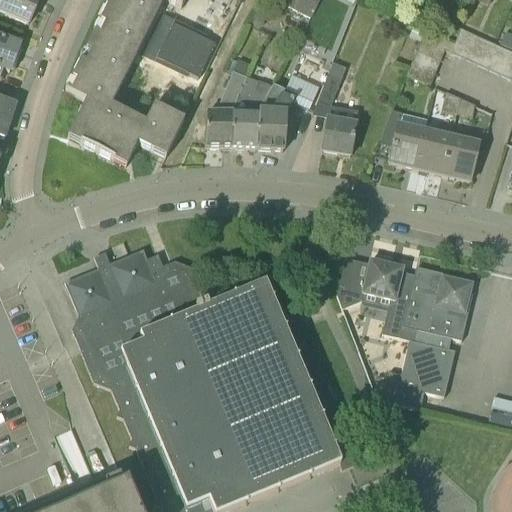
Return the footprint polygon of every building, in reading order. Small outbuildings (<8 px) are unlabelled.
[(0,0),(0,14),(28,26),(39,1),(37,0),(0,0)] [(111,0),(64,95),(85,105),(67,141),(125,170),(136,147),(165,161),(183,124),(153,109),(144,126),(110,109),(163,2),(180,11),(185,0),(111,0)] [(310,19),(320,0),(289,0),(285,7),(310,19)] [(472,0),(472,3),(487,9),(490,0),(472,0)] [(258,13),(257,13),(256,14),(255,14),(254,15),(253,15),(253,16),(252,17),(251,26),(252,26),(252,27),(252,28),(253,28),(254,29),(255,29),(255,30),(256,30),(257,30),(258,30),(259,30),(260,29),(261,29),(262,28),(263,27),(264,18),(264,17),(264,16),(263,16),(263,15),(262,15),(262,14),(261,14),(260,14),(259,13),(258,13)] [(413,27),(408,39),(419,43),(424,32),(413,27)] [(466,35),(459,33),(457,32),(452,44),(454,45),(449,55),(461,60),(471,38),(466,35)] [(454,45),(452,44),(425,33),(420,44),(416,54),(439,64),(444,52),(449,55),(454,45)] [(511,36),(505,34),(500,46),(511,50),(511,46),(511,36)] [(473,65),(483,43),(471,38),(461,60),(473,65)] [(0,75),(1,72),(9,74),(19,47),(0,40),(0,75)] [(495,48),(492,47),(483,43),(473,65),(485,71),(495,48)] [(498,76),(508,54),(495,48),(485,71),(498,76)] [(434,77),(439,64),(416,54),(411,66),(434,77)] [(510,82),(511,77),(511,55),(508,54),(498,76),(510,82)] [(316,106),(329,110),(330,111),(330,110),(345,71),(332,66),(316,106)] [(429,89),(434,77),(411,66),(405,79),(429,89)] [(231,116),(245,80),(233,75),(232,75),(232,76),(229,84),(219,109),(219,115),(205,114),(204,152),(230,153),(231,116)] [(300,97),(297,106),(313,112),(323,89),(295,77),(289,93),(300,97)] [(257,117),(272,90),(258,84),(258,85),(245,80),(231,116),(230,153),(256,154),(257,117)] [(257,117),(256,154),(282,155),(284,117),(294,103),(297,98),(272,88),(272,90),(257,117)] [(457,117),(461,103),(445,96),(441,113),(457,117)] [(0,101),(0,140),(3,142),(15,106),(0,101)] [(461,103),(457,117),(472,121),(474,109),(461,103)] [(356,114),(330,110),(330,111),(329,110),(321,155),(349,160),(353,140),(355,125),(354,125),(356,114)] [(415,174),(424,132),(397,126),(392,148),(388,167),(415,174)] [(442,180),(451,139),(424,132),(415,174),(442,180)] [(451,139),(442,180),(469,186),(478,145),(451,139)] [(269,299),(264,287),(207,311),(191,272),(174,265),(162,270),(157,259),(146,263),(143,256),(111,269),(110,268),(96,273),(96,275),(64,288),(65,290),(66,289),(92,349),(80,354),(93,387),(110,394),(118,413),(116,420),(123,423),(131,443),(128,450),(135,453),(143,472),(140,479),(147,482),(156,502),(153,509),(159,511),(234,511),(339,468),(341,475),(359,468),(285,292),(269,299)] [(398,342),(406,306),(407,306),(413,279),(401,276),(402,272),(369,264),(368,268),(347,263),(348,259),(345,259),(336,299),(341,313),(361,305),(363,298),(389,304),(387,314),(391,319),(389,327),(383,329),(381,338),(398,342)] [(419,412),(422,399),(423,396),(443,401),(454,355),(448,354),(450,343),(460,345),(471,299),(468,298),(471,288),(460,285),(461,282),(415,271),(413,279),(407,306),(398,342),(409,345),(400,378),(387,375),(381,403),(419,412)] [(134,511),(119,475),(31,511),(134,511)]
